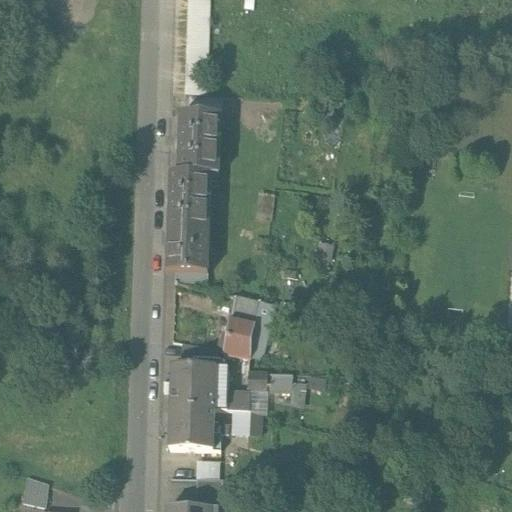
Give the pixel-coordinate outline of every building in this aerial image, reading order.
[(210,0),(187,0),(185,97),(207,98),(210,0)] [(216,118),(181,116),(179,176),(170,176),(168,237),(170,237),(170,245),(168,245),(167,275),(208,276),(208,259),(204,259),(207,177),(214,177),(216,118)] [(273,308),(236,300),(232,321),(230,321),(226,339),(228,339),(227,345),(219,344),(217,353),(219,353),(223,354),(223,355),(224,355),(223,357),(250,363),(251,341),(264,344),(273,308)] [(337,324),(322,321),(320,331),(335,334),(337,324)] [(217,353),(182,346),(181,361),(218,362),(219,353),(217,353)] [(221,363),(218,362),(181,361),(181,370),(172,370),(171,412),(214,413),(227,414),(228,371),(227,368),(224,365),(221,363)] [(293,378),(267,378),(267,377),(249,377),(249,393),(292,394),(293,378)] [(214,413),(171,412),(170,454),(213,455),(213,437),(220,438),(220,428),(214,428),(214,413)] [(249,414),(233,414),(232,436),(248,437),(249,414)] [(247,456),(220,455),(219,470),(222,470),(222,484),(246,485),(247,456)] [(219,470),(192,469),(192,471),(191,483),(198,483),(219,484),(222,484),(222,470),(219,470)] [(192,471),(169,471),(168,482),(191,483),(192,471)] [(44,486),(26,479),(23,493),(22,505),(44,510),(44,486)] [(219,484),(198,483),(198,507),(218,508),(219,484)] [(111,493),(101,492),(100,506),(111,506),(111,493)]
